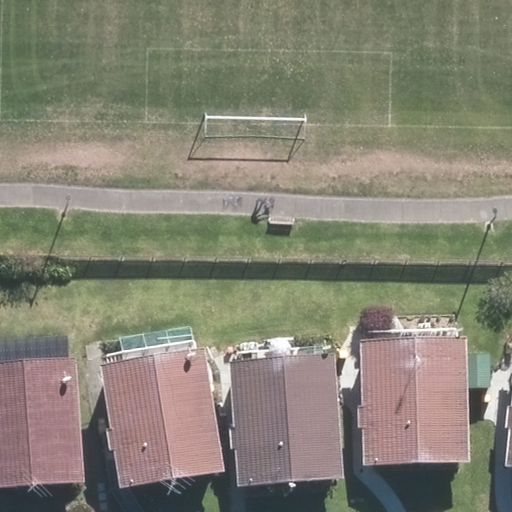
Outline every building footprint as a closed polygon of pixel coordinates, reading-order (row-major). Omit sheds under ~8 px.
[(468,345),(360,346),(361,468),(469,467),(468,345)] [(511,354),(500,469),(511,470),(511,354)] [(203,356),(97,374),(118,494),(224,476),(203,356)] [(334,360),(226,369),(237,490),(344,481),(334,360)] [(76,368),(0,371),(0,493),(82,489),(76,368)]
